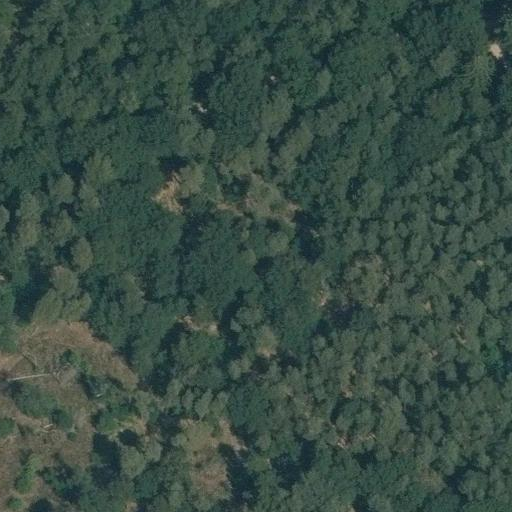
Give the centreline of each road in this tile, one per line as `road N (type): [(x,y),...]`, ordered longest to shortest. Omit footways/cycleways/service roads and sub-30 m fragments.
road 1 (unknown): [(396,511),(317,505),(261,482),(239,459),(221,418),(205,370),(210,343),(237,308),(376,208),(511,77)]
road 2 (track): [(511,14),(0,175)]
